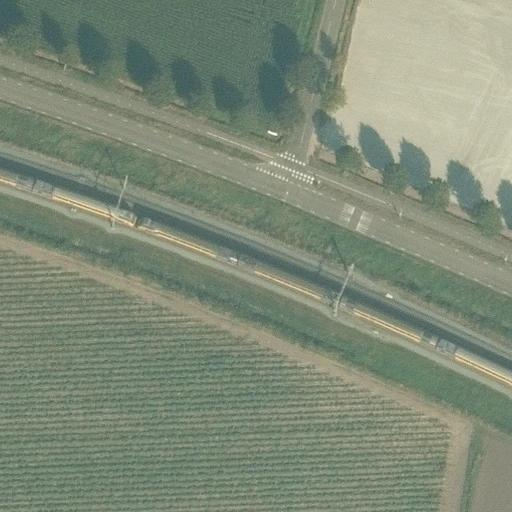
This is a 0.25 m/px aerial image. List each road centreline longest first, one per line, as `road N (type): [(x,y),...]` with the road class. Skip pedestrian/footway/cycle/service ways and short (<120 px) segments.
road 1 (tertiary): [(285,191),(0,86)]
road 2 (tertiary): [(511,288),(285,191)]
road 3 (unclassified): [(285,191),(335,0)]
